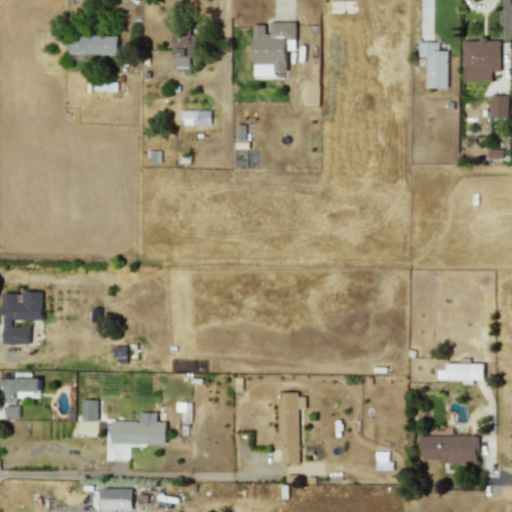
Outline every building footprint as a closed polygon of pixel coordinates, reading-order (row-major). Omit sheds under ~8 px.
[(295,22),(269,22),(270,33),(265,33),(264,25),(252,25),(253,76),(275,76),(275,72),(286,72),(285,38),(295,38),(295,22)] [(117,55),(117,36),(69,34),(68,54),(117,55)] [(189,67),(190,58),(196,58),(196,34),(175,34),(174,67),(189,67)] [(462,40),(462,81),(492,81),(491,71),(500,71),(500,41),(487,41),(487,40),(462,40)] [(448,50),(438,50),(438,42),(418,42),(418,57),(426,58),(426,88),(447,89),(448,50)] [(507,96),(490,95),(489,118),(507,118),(507,96)] [(210,111),(180,111),(179,125),(210,126),(210,111)] [(245,125),(237,125),(236,141),(245,141),(245,125)] [(42,320),(42,293),(1,292),(1,344),(29,344),(29,327),(12,327),(12,320),(42,320)] [(483,380),(483,364),(446,363),(446,379),(463,379),(462,384),(473,384),(473,379),(483,380)] [(0,378),(0,419),(18,419),(18,398),(40,398),(40,378),(0,378)] [(281,464),(299,464),(299,409),(305,409),(305,394),(277,394),(277,433),(274,433),(274,450),(281,450),(281,464)] [(97,421),(98,400),(82,399),(81,421),(97,421)] [(191,402),(177,403),(177,411),(183,411),(183,422),(191,422),(191,402)] [(166,422),(157,422),(157,413),(139,412),(139,421),(111,421),(111,443),(166,445),(166,422)] [(477,463),(478,436),(418,435),(418,461),(477,463)] [(101,488),(100,509),(132,510),(132,489),(101,488)]
